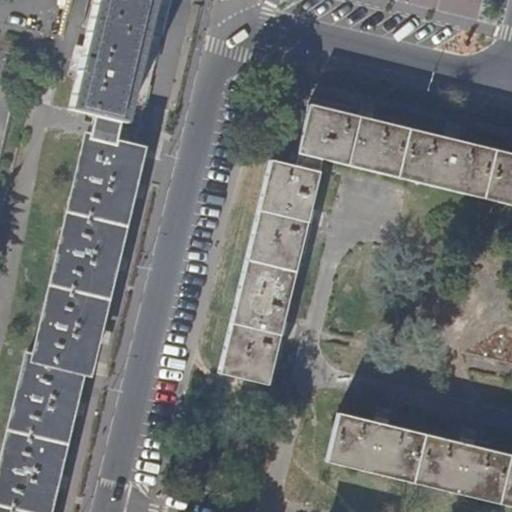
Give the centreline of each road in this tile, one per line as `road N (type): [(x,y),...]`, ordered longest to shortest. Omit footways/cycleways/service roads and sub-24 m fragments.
road 1 (residential): [(0,394),(69,114),(201,141)]
road 2 (residential): [(120,497),(201,141)]
road 3 (residential): [(226,31),(511,97)]
road 4 (residential): [(511,420),(289,368)]
road 5 (residential): [(337,180),(289,368)]
road 6 (residential): [(289,368),(252,511)]
